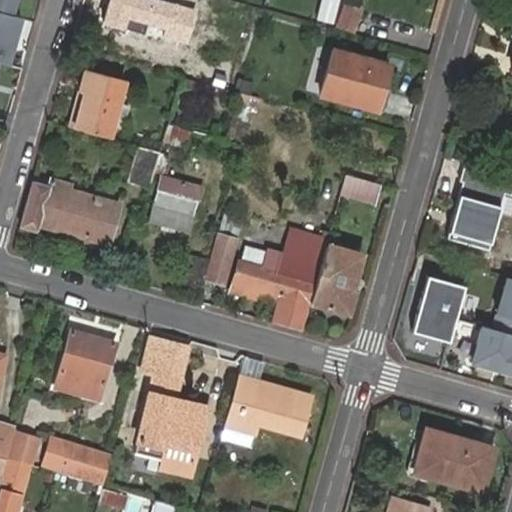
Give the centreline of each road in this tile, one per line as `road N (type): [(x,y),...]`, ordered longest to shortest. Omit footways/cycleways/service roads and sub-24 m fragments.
road 1 (residential): [(363,369),(463,0)]
road 2 (residential): [(363,369),(0,271)]
road 3 (residential): [(63,0),(0,221)]
road 4 (residential): [(511,410),(363,369)]
road 5 (residential): [(323,511),(363,369)]
